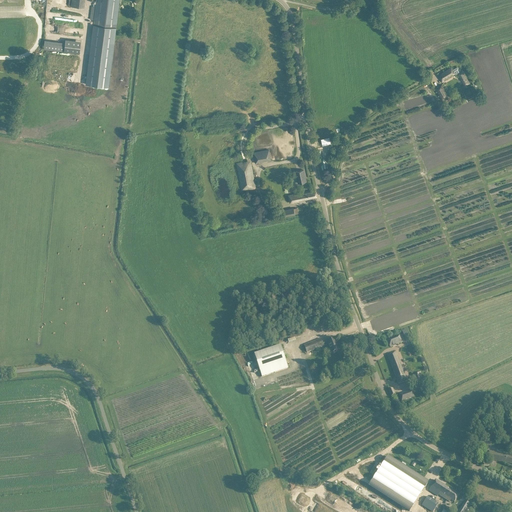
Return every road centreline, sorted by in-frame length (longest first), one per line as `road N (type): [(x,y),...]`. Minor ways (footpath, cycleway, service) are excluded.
road 1 (unclassified): [(511,483),(422,441),(400,420),(356,325),(319,190)]
road 2 (unclassified): [(132,511),(87,386),(51,368),(0,373)]
road 3 (unclassified): [(319,190),(294,25),(280,0)]
road 4 (unclassified): [(319,190),(366,114),(426,77)]
